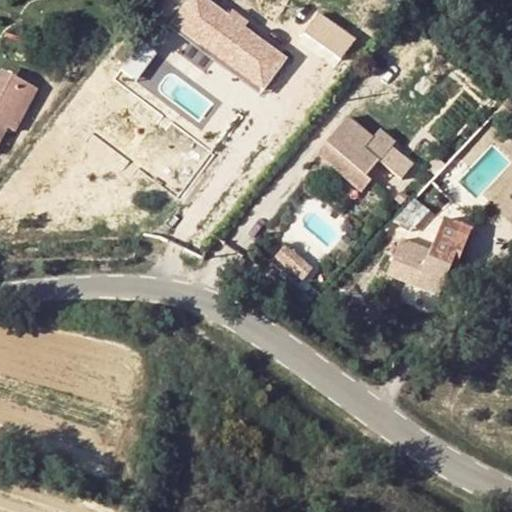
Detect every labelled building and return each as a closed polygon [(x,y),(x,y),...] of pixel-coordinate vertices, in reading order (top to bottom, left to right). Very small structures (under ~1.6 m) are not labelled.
[(190,0),(173,24),(263,90),(285,60),(244,29),(228,18),(203,0),(190,0)] [(248,23),(232,11),(228,18),(244,29),(248,23)] [(173,24),(170,28),(260,95),(263,90),(173,24)] [(346,54),(310,27),(295,47),(331,74),(346,54)] [(0,144),(8,131),(16,135),(40,93),(16,80),(13,86),(0,85),(0,144)] [(511,129),(511,108),(504,101),(494,113),(511,129)] [(347,118),(317,154),(361,192),(370,181),(366,177),(395,142),(380,130),(373,140),(347,118)] [(386,276),(408,285),(411,278),(442,290),(451,265),(456,268),(472,229),(443,217),(430,250),(402,239),(386,276)] [(288,245),(276,257),(303,280),(314,268),(288,245)] [(411,278),(408,285),(439,298),(442,290),(411,278)]
